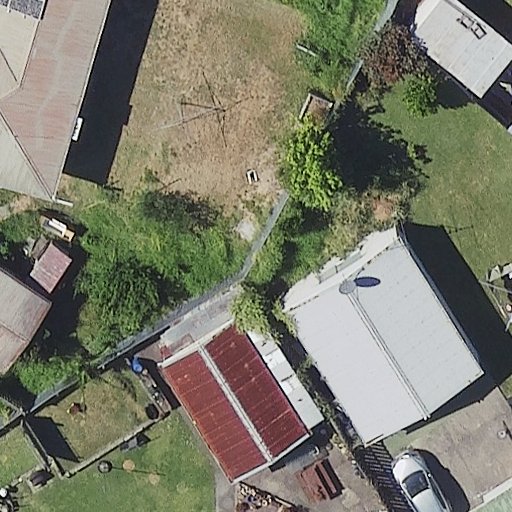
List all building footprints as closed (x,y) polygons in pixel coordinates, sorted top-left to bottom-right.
[(78,0),(0,0),(0,160),(30,170),(78,0)] [(500,28),(466,0),(403,0),(390,17),(461,75),(500,28)] [(511,54),(479,90),(511,120),(511,54)] [(461,348),(377,211),(258,284),(343,421),(461,348)] [(0,325),(29,278),(0,260),(0,325)] [(294,409),(214,289),(138,340),(218,459),(294,409)] [(511,511),(511,445),(448,486),(464,511),(511,511)]
